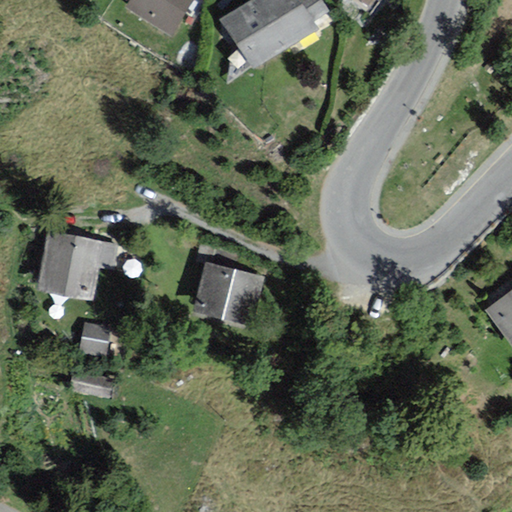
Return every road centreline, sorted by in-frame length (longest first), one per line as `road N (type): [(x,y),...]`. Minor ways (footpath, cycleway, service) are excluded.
road 1 (tertiary): [(446,0),(357,184),(357,240),(382,258),(423,254),(511,175)]
road 2 (unknown): [(164,203),(274,247),(374,255)]
